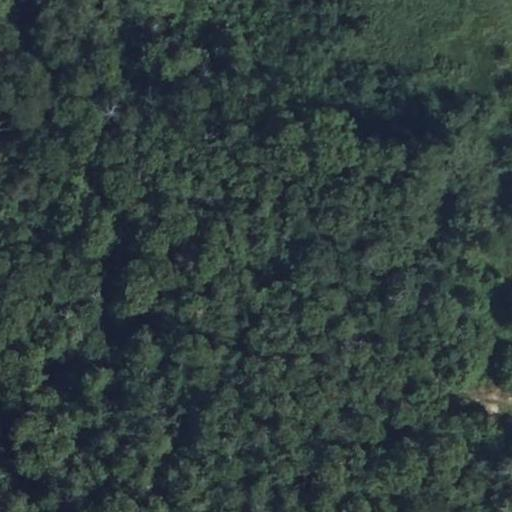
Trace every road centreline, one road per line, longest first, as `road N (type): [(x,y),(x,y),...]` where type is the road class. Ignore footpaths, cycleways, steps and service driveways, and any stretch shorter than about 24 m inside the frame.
road 1 (track): [(148,0),(259,123),(442,373),(511,417)]
road 2 (track): [(0,259),(479,401)]
